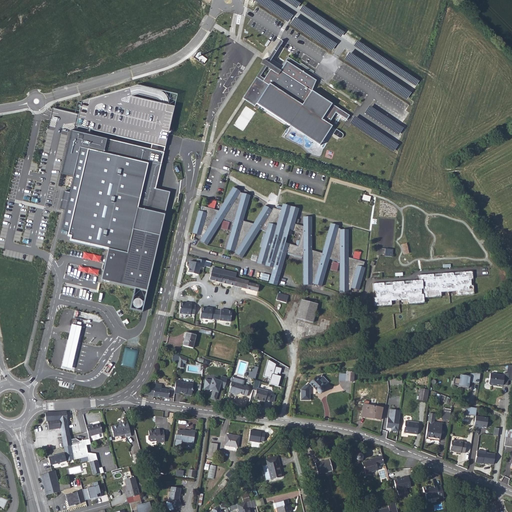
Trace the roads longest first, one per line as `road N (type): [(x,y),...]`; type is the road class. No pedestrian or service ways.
road 1 (residential): [(300,423),(357,433),(511,492)]
road 2 (unclassified): [(227,0),(177,56),(42,100)]
road 3 (residential): [(130,391),(143,401),(300,423)]
